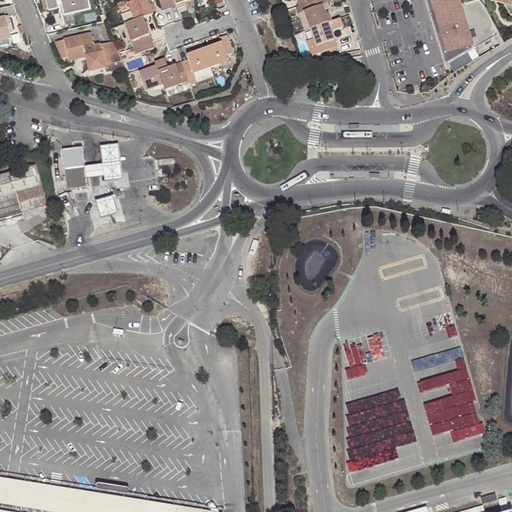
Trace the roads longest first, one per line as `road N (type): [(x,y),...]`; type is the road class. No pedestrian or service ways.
road 1 (unclassified): [(210,286),(243,304),(262,331),(269,511)]
road 2 (secondary): [(262,196),(386,187),(452,198),(484,187)]
road 3 (tertiary): [(0,90),(197,148)]
road 4 (tertiary): [(239,130),(202,135),(57,94)]
road 5 (unclassified): [(78,259),(163,270),(210,286)]
